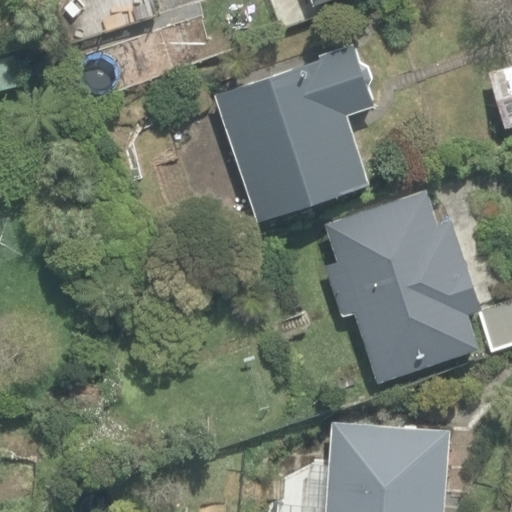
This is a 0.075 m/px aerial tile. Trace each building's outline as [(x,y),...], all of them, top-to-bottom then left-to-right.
[(152,28),(168,69),(208,54),(192,13),(152,28)] [(215,92),(259,220),(373,181),(349,110),(377,101),(356,39),(318,52),(319,57),(215,92)] [(0,63),(0,95),(35,84),(26,56),(0,63)] [(511,63),(492,69),(509,124),(511,123),(511,63)] [(357,312),(378,380),(481,348),(484,356),(511,347),(511,294),(492,300),(464,213),(440,220),(431,189),(313,226),(341,316),(357,312)] [(446,511),(453,426),(331,417),(326,485),(285,482),(283,511),(446,511)]
